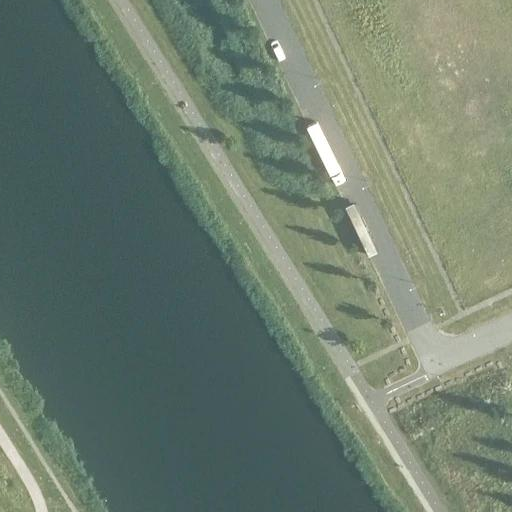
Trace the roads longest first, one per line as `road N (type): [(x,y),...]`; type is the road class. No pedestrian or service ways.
road 1 (unclassified): [(433,359),(267,0)]
road 2 (unclassified): [(439,511),(371,401)]
